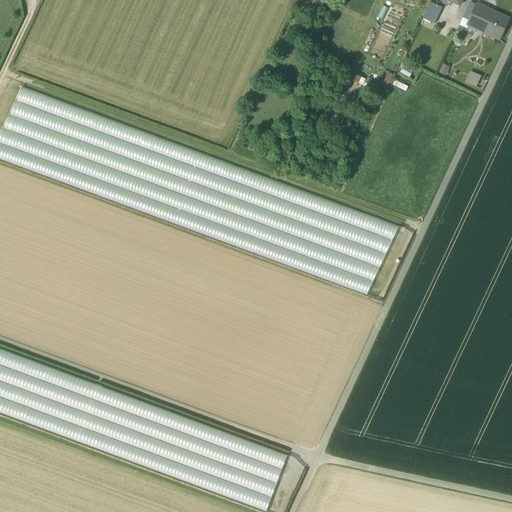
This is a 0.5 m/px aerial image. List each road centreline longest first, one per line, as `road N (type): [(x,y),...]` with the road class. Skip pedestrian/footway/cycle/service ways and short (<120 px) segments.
road 1 (track): [(0,339),(317,457),(511,500)]
road 2 (track): [(292,511),(511,40)]
road 3 (track): [(423,227),(4,72)]
